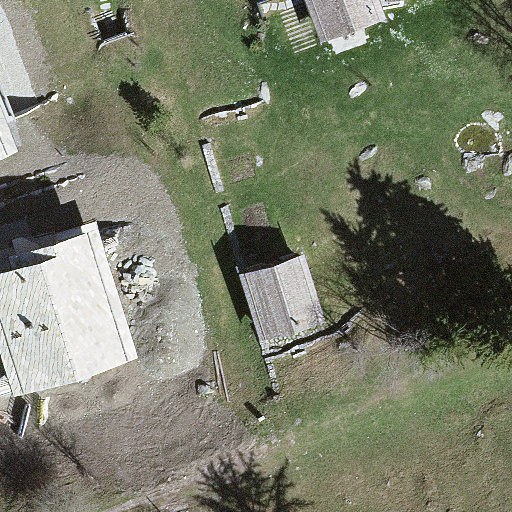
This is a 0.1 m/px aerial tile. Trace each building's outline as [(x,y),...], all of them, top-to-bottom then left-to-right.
[(277,0),(287,41),(314,35),(305,0),(277,0)] [(383,15),(376,0),(315,0),(330,36),(383,15)] [(0,150),(11,146),(0,120),(0,150)] [(131,359),(91,224),(22,244),(30,270),(0,278),(0,327),(19,392),(131,359)] [(301,261),(245,278),(265,342),(321,324),(301,261)]
